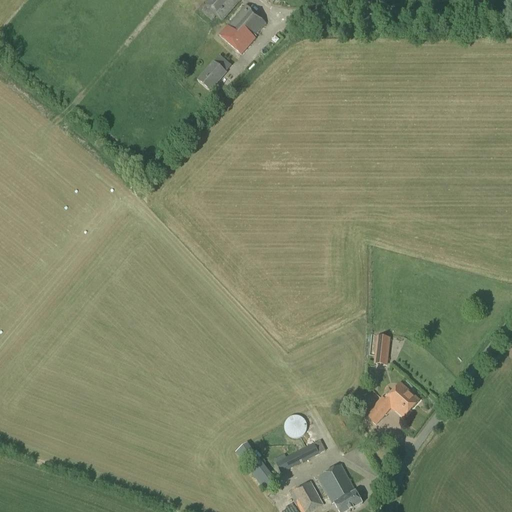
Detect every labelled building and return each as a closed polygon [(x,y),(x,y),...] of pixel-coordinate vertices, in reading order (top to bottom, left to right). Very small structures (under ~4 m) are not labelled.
[(240,3),(237,0),(207,0),(199,10),(212,22),(216,17),(222,23),(240,3)] [(227,27),(218,37),(241,57),(255,40),(254,39),(265,24),(245,7),(227,27)] [(220,57),(214,64),(214,63),(198,81),(210,92),(226,74),(218,67),(224,60),(220,57)] [(387,367),(390,339),(377,337),(373,365),(387,367)] [(400,385),(386,400),(393,407),(405,417),(419,402),(400,385)] [(365,401),(371,395),(365,390),(358,399),(362,403),(364,400),(365,401)] [(386,400),(383,397),(382,398),(365,417),(376,426),(393,407),(386,400)] [(294,417),(293,417),(291,417),(289,418),(287,419),(286,421),(285,422),(284,424),(284,426),(284,428),(284,430),(284,432),(285,434),(286,435),(288,437),(289,438),(291,439),(293,439),(295,439),(297,439),(298,439),(300,438),(302,437),(303,436),(305,434),(306,433),(306,431),(307,429),(307,427),(306,425),(306,423),(305,422),(303,420),(302,419),(300,418),(298,417),(296,417),(294,417)] [(281,475),(319,455),(314,445),(275,464),(281,475)] [(348,511),(362,505),(355,492),(342,466),(317,479),(327,497),(321,501),(311,483),(290,494),(300,511),(297,511),(312,511),(323,506),(324,508),(331,504),(332,505),(334,504),(338,511),(348,511)]
